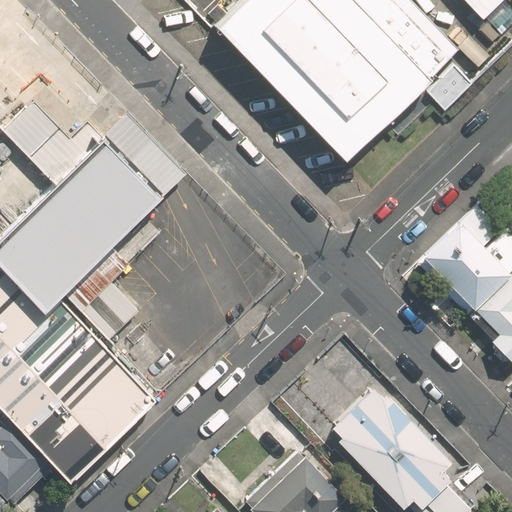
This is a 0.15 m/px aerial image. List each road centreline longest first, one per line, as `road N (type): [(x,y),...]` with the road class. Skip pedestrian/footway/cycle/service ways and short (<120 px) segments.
road 1 (residential): [(81,0),(344,271)]
road 2 (residential): [(344,271),(97,511)]
road 3 (residential): [(344,271),(511,443)]
road 4 (residential): [(511,111),(344,271)]
